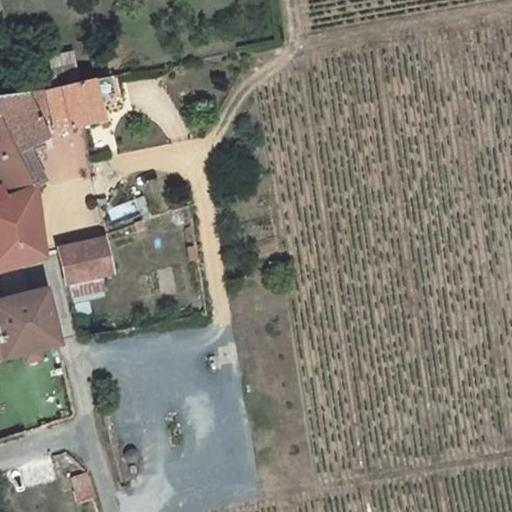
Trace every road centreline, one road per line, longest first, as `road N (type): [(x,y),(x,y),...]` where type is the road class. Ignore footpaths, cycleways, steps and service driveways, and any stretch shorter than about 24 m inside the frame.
road 1 (track): [(89,426),(74,354),(214,330),(223,310),(197,166),(245,87),(295,51),(511,13)]
road 2 (track): [(109,511),(89,426),(0,454)]
